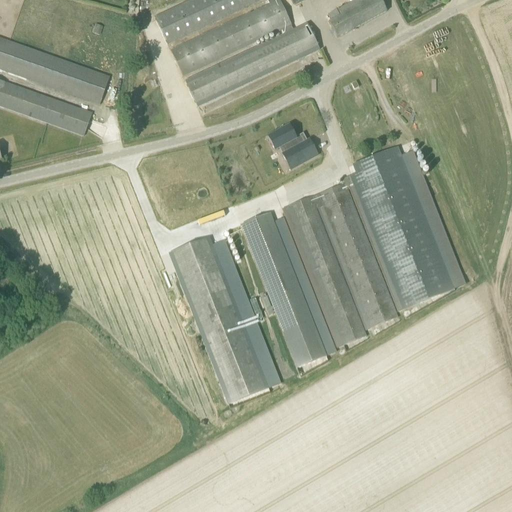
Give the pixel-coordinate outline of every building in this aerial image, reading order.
[(278,0),(201,0),(156,21),(168,48),(269,0),(272,6),(279,2),(278,0)] [(341,17),(328,23),(337,39),(387,13),(379,0),(357,0),(338,11),(341,17)] [(291,28),(279,2),(265,9),(171,54),(183,79),(282,32),(291,28)] [(293,32),(291,28),(282,32),(284,36),(185,83),(197,109),(319,51),(307,26),(293,32)] [(0,70),(100,106),(110,79),(0,39),(0,70)] [(0,107),(84,138),(92,115),(0,82),(0,107)] [(500,194),(471,120),(416,141),(445,216),(500,194)] [(268,139),(275,151),(281,148),(285,155),(283,156),(287,163),(297,158),(282,131),(268,139)] [(398,149),(352,167),(355,174),(350,176),(350,177),(354,187),(348,190),(397,314),(454,291),(398,149)] [(348,190),(354,187),(350,177),(342,180),(344,185),(312,198),(365,332),(399,319),(397,314),(348,190)] [(367,338),(365,332),(312,198),(282,210),(337,350),(367,338)] [(270,215),(240,226),(297,370),(326,358),(270,215)] [(212,247),(209,239),(169,254),(229,406),(268,390),(212,247)]
